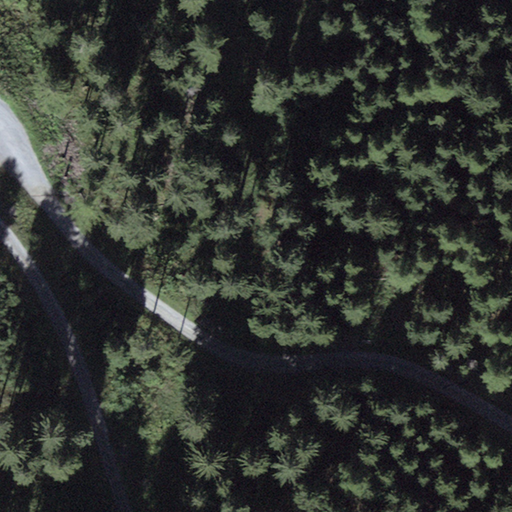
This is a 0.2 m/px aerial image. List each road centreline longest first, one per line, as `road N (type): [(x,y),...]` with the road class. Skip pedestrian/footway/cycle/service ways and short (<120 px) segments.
road 1 (track): [(511,424),(380,362),(240,355),(104,270),(0,139)]
road 2 (track): [(124,511),(53,308),(0,228)]
